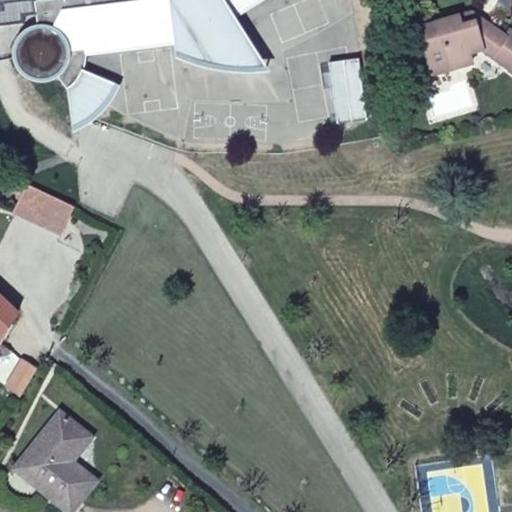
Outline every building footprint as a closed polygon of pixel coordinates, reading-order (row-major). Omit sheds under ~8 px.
[(32,0),(33,3),(39,2),(40,11),(34,12),(36,28),(23,33),(15,41),(12,51),(14,65),(29,80),(43,81),(52,77),(53,77),(54,77),(54,76),(55,75),(56,75),(56,74),(57,74),(57,73),(58,72),(59,72),(59,71),(60,70),(61,69),(61,68),(61,67),(62,66),(62,65),(62,64),(62,63),(63,63),(63,62),(63,61),(63,60),(63,59),(63,58),(63,57),(63,56),(63,55),(63,54),(63,47),(81,45),(82,52),(172,40),(167,0),(168,0),(216,0),(226,16),(253,0),(32,0)] [(259,72),(226,16),(216,0),(168,0),(167,0),(172,40),(175,57),(214,69),(259,72)] [(511,35),(508,32),(504,37),(488,27),(483,35),(475,29),(470,15),(416,31),(429,76),(470,65),(467,56),(480,53),(511,73),(511,35)] [(488,27),(470,15),(475,29),(483,35),(488,27)] [(63,54),(82,52),(81,45),(63,47),(63,54)] [(112,88),(63,55),(63,56),(63,57),(63,58),(63,59),(63,60),(63,61),(63,62),(63,63),(62,63),(62,64),(62,65),(62,66),(61,67),(61,68),(61,69),(60,70),(59,71),(59,72),(58,72),(57,73),(57,74),(56,74),(56,75),(55,75),(54,76),(54,77),(53,77),(52,77),(64,91),(69,131),(92,116),(112,88)] [(59,198),(28,184),(14,211),(45,225),(59,198)] [(60,232),(74,206),(59,198),(45,225),(60,232)] [(0,297),(0,343),(2,345),(19,315),(0,297)] [(7,389),(22,398),(36,373),(22,364),(7,389)] [(73,511),(95,485),(71,465),(65,460),(85,435),(61,416),(18,470),(69,511),(73,511)] [(65,460),(71,465),(92,440),(85,435),(65,460)]
